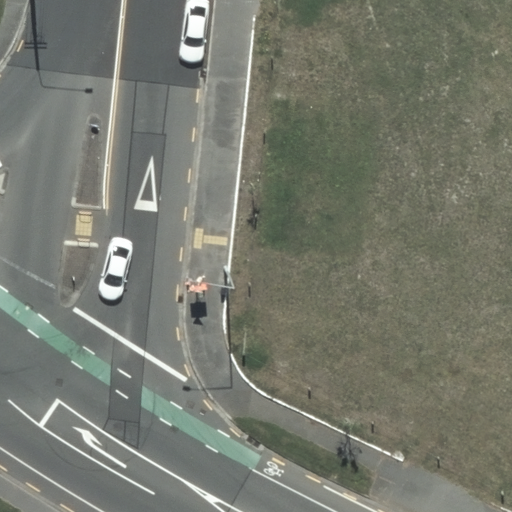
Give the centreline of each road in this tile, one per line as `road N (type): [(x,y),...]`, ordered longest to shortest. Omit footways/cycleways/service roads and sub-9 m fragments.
road 1 (tertiary): [(27,401),(123,30)]
road 2 (unclassified): [(209,511),(27,401)]
road 3 (tertiary): [(0,135),(47,105),(123,30)]
